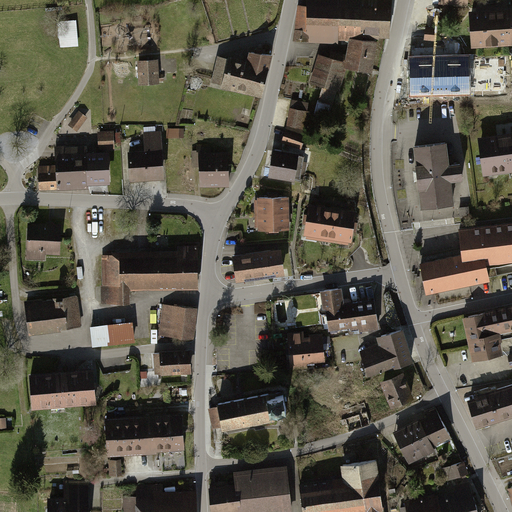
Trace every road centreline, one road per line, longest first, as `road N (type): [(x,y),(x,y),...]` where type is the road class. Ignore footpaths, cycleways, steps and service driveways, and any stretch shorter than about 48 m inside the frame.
road 1 (residential): [(12,197),(26,341),(93,352),(202,344)]
road 2 (residential): [(403,0),(377,129),(378,186),(400,272)]
road 3 (residential): [(202,464),(290,453),(443,394)]
road 4 (residential): [(291,0),(252,160),(220,214)]
road 5 (residential): [(12,197),(165,203),(220,214)]
road 6 (unclassified): [(87,0),(93,59),(77,94),(16,172)]
road 7 (residential): [(205,294),(400,272)]
road 8 (residential): [(443,394),(503,511)]
road 9 (residential): [(400,272),(443,394)]
road 10 (residential): [(202,344),(202,464)]
